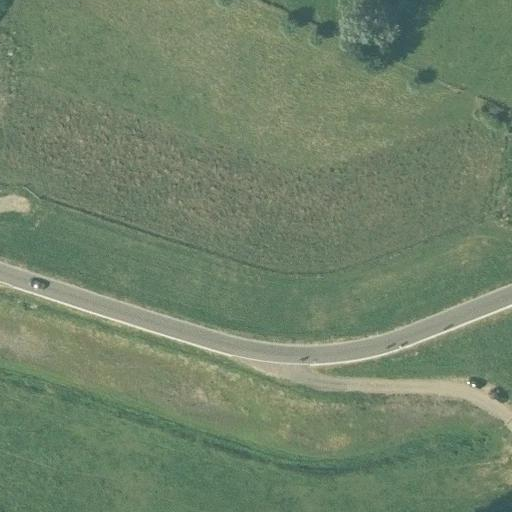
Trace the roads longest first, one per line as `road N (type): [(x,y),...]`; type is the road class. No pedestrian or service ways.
road 1 (unclassified): [(0,280),(215,353),(291,363),(398,341),(511,298)]
road 2 (track): [(461,387),(324,384),(295,376),(291,363)]
